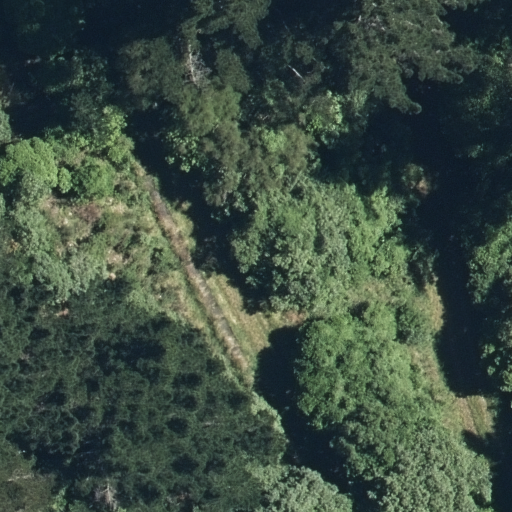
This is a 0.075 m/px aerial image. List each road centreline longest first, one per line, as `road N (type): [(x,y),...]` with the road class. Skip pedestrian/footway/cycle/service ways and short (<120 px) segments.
road 1 (track): [(106,0),(180,194),(304,401),(384,511)]
road 2 (track): [(511,467),(380,234),(312,0)]
